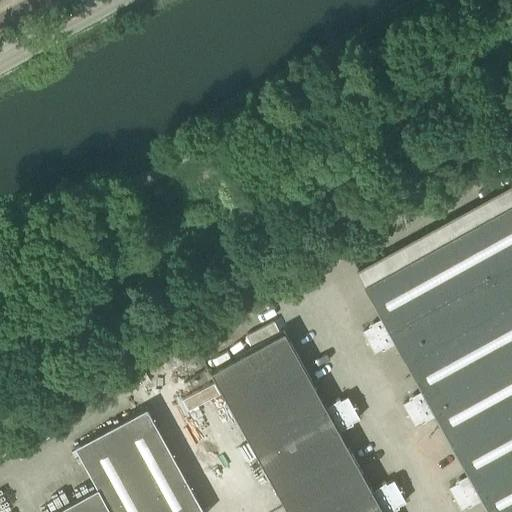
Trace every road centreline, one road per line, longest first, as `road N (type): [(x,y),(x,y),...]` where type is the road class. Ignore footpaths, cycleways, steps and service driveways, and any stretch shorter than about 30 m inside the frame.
road 1 (track): [(0,270),(183,161),(497,0)]
road 2 (unclassified): [(430,511),(322,318)]
road 3 (unclassified): [(0,59),(108,0)]
